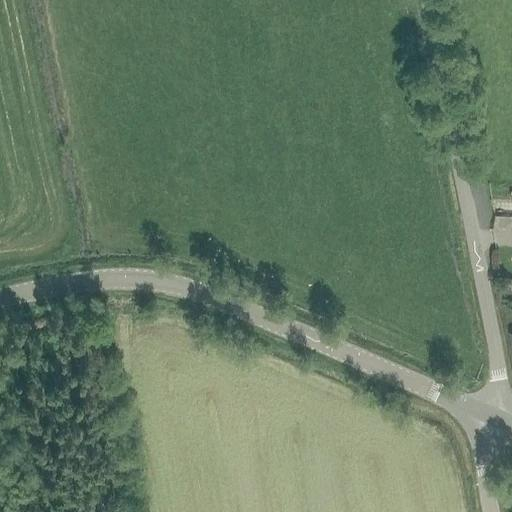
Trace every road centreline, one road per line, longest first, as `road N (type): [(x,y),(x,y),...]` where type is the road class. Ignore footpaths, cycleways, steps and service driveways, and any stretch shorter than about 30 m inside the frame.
road 1 (tertiary): [(0,304),(64,287),(151,286),(238,314),(491,425)]
road 2 (unclassified): [(491,425),(499,378),(424,0)]
